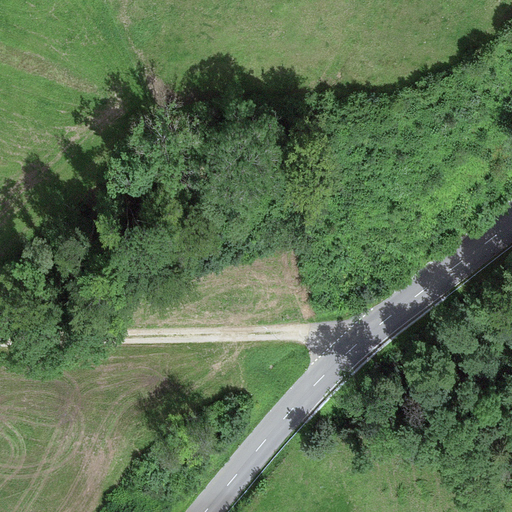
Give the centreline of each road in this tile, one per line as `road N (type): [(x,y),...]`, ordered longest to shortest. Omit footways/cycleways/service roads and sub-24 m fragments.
road 1 (secondary): [(203,511),(372,327),(511,222)]
road 2 (track): [(372,327),(0,342)]
